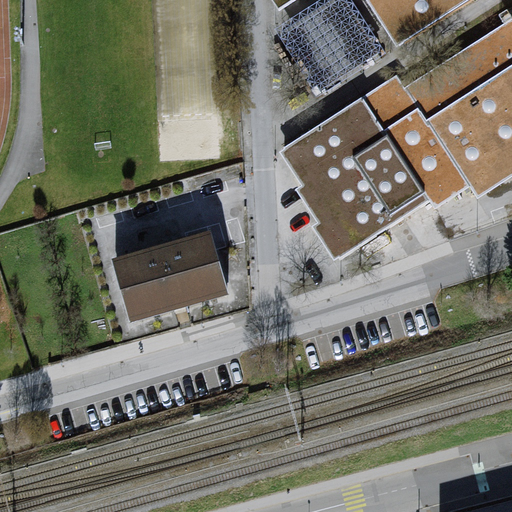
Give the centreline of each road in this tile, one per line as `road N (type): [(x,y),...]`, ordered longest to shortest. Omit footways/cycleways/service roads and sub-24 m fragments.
road 1 (residential): [(0,405),(511,251)]
road 2 (residential): [(318,511),(487,470)]
